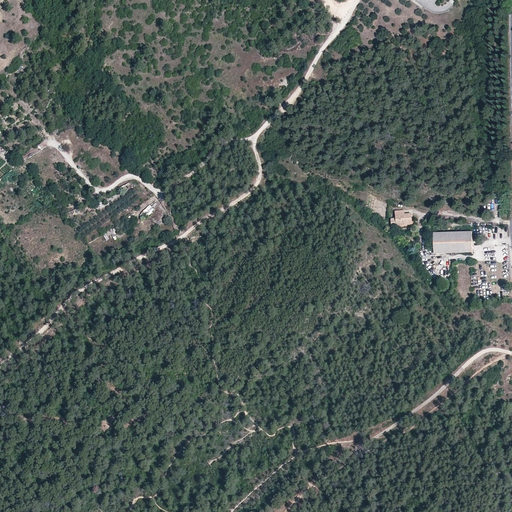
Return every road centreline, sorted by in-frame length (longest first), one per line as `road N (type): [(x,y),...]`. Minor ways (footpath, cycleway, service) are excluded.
road 1 (track): [(0,369),(83,288),(251,190),(259,176),(256,132),(303,86),(357,0)]
road 2 (track): [(283,511),(465,366),(486,352),(511,354)]
road 3 (track): [(254,141),(219,142),(178,184),(161,190),(132,176),(104,193),(48,140)]
